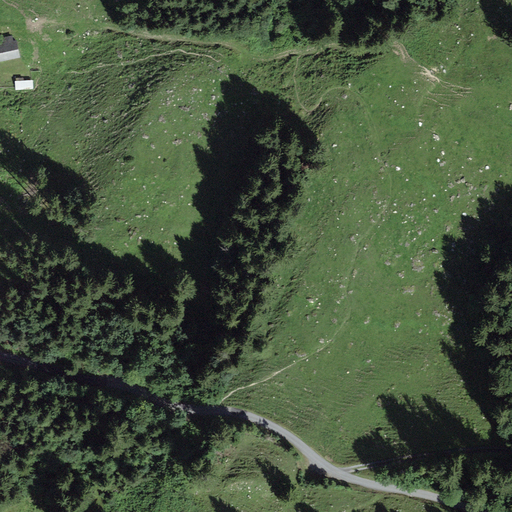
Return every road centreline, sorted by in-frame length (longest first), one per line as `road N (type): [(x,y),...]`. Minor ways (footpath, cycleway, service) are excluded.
road 1 (unclassified): [(0,355),(175,405),(246,415),(337,473),(473,511)]
road 2 (track): [(511,449),(337,473)]
